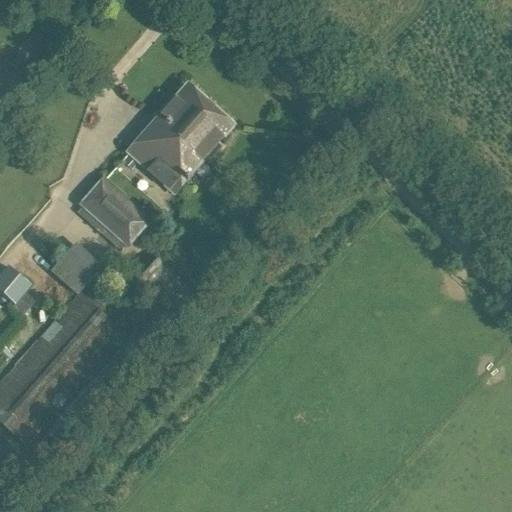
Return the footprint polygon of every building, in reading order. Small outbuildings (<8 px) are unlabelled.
[(186,87),(128,154),(174,194),(232,128),(186,87)] [(102,178),(78,206),(127,250),(152,222),(102,178)] [(102,269),(74,245),(49,274),(75,297),(76,298),(102,269)] [(7,268),(0,275),(0,294),(14,306),(30,287),(7,268)] [(16,364),(0,382),(0,425),(23,446),(26,448),(122,338),(76,298),(75,297),(16,364)] [(148,311),(40,432),(56,446),(164,325),(148,311)]
